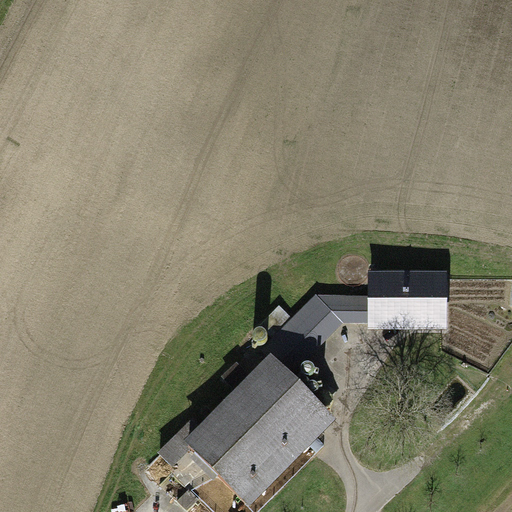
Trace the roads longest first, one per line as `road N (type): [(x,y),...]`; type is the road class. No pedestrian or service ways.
road 1 (motorway): [(0,151),(181,85),(459,0)]
road 2 (track): [(373,511),(511,370)]
